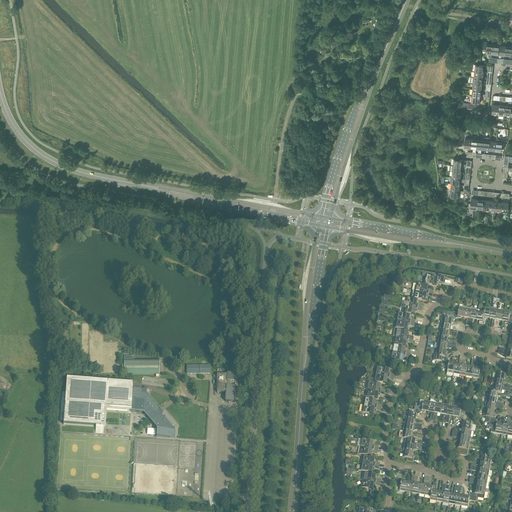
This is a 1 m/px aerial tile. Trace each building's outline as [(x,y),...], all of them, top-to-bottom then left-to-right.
[(492,44),(487,44),(487,41),(484,41),(483,50),(486,50),(486,52),(490,53),(489,62),(491,62),(491,58),(492,53),(493,44),(494,43),(493,42),(492,44)] [(505,44),(505,46),(499,45),(498,54),(504,54),(505,46),(506,46),(506,44),(505,44)] [(504,149),(505,140),(502,140),(497,139),(496,139),(496,140),(495,141),(496,141),(495,150),(502,151),(502,148),(504,149)] [(453,158),(453,165),(461,166),(466,166),(470,167),(471,165),(462,164),(462,159),(453,158)] [(438,275),(438,277),(437,276),(437,279),(426,277),(425,284),(437,286),(437,282),(443,283),(444,280),(447,281),(448,278),(442,277),(442,276),(438,275)] [(416,284),(415,291),(416,291),(433,295),(434,292),(428,290),(428,286),(416,284)] [(433,295),(416,291),(414,299),(426,301),(427,297),(433,298),(433,295)] [(405,306),(422,309),(423,306),(417,305),(418,301),(406,299),(405,306)] [(422,309),(405,306),(403,313),(415,315),(416,311),(422,312),(422,309)] [(459,307),(458,314),(454,313),(453,316),(456,320),(458,318),(461,319),(461,317),(464,318),(466,308),(459,307)] [(481,329),(482,325),(485,312),(485,309),(479,307),(478,311),(476,320),(480,321),(478,328),(481,329)] [(466,308),(464,318),(468,318),(466,326),(469,327),(472,309),(468,309),(466,308)] [(485,308),(485,309),(485,312),(482,325),(485,326),(486,318),(490,319),(491,309),(485,308)] [(472,309),(469,327),(472,327),(473,320),(476,320),(478,311),(472,309)] [(497,310),(495,324),(498,324),(499,320),(502,321),(504,311),(497,310)] [(511,315),(510,315),(510,313),(504,311),(502,321),(505,322),(505,323),(508,324),(509,326),(511,323),(511,315)] [(441,325),(451,327),(452,323),(453,324),(453,321),(456,320),(453,316),(454,313),(451,313),(450,315),(447,314),(447,315),(446,319),(442,318),(441,325)] [(397,321),(415,324),(415,321),(409,320),(410,316),(399,314),(397,321)] [(407,331),(408,326),(414,327),(415,324),(397,321),(396,328),(407,331)] [(440,331),(458,334),(458,332),(450,330),(451,327),(441,325),(440,331)] [(394,337),(396,337),(413,341),(414,338),(408,336),(408,332),(397,330),(395,330),(394,337)] [(439,337),(449,339),(449,336),(457,337),(458,334),(440,331),(439,337)] [(396,337),(394,345),(406,347),(407,343),(413,344),(413,341),(396,337)] [(449,339),(439,337),(438,344),(451,346),(452,343),(448,342),(449,339)] [(511,340),(502,339),(501,342),(509,343),(508,347),(511,347),(511,340)] [(437,350),(446,352),(447,348),(451,349),(451,346),(438,344),(437,350)] [(393,353),(410,357),(411,353),(405,352),(406,348),(394,346),(393,353)] [(434,361),(441,363),(441,362),(444,363),(448,360),(447,358),(447,355),(446,355),(446,352),(437,350),(435,356),(434,356),(434,361)] [(410,357),(393,353),(392,361),(403,363),(404,358),(410,360),(410,357)] [(124,375),(159,375),(159,359),(133,360),(133,357),(123,358),(124,375)] [(441,363),(441,365),(448,366),(447,373),(454,374),(455,365),(452,364),(452,363),(449,362),(448,360),(444,363),(441,362),(441,363)] [(468,367),(466,377),(472,378),(475,360),(473,360),(471,368),(468,367)] [(480,370),(477,369),(478,361),(475,360),(472,378),(478,379),(480,370)] [(455,365),(454,374),(460,375),(462,362),(459,361),(459,365),(455,365)] [(187,366),(187,374),(210,374),(210,366),(187,366)] [(376,375),(394,378),(395,375),(389,374),(390,370),(378,368),(376,375)] [(217,375),(217,393),(226,393),(226,402),(235,403),(237,374),(228,373),(228,375),(217,375)] [(500,374),(495,373),(494,380),(504,382),(504,379),(506,379),(507,375),(503,375),(500,374)] [(394,378),(376,375),(375,382),(387,385),(388,380),(394,381),(394,378)] [(61,392),(59,422),(63,422),(63,425),(64,425),(64,423),(123,427),(124,425),(125,412),(130,412),(135,412),(143,413),(145,415),(147,413),(157,424),(155,426),(157,429),(156,437),(174,438),(175,427),(172,427),(171,426),(161,414),(163,413),(160,409),(147,394),(147,391),(147,390),(146,388),(145,389),(141,389),(141,388),(134,388),(133,388),(133,387),(133,383),(121,382),(115,382),(66,379),(66,384),(65,393),(61,392)] [(493,386),(511,389),(511,386),(503,385),(504,382),(494,380),(493,386)] [(380,385),(369,383),(368,390),(385,393),(386,390),(381,389),(381,388),(380,388),(380,385)] [(511,389),(493,386),(492,392),(502,394),(502,391),(510,392),(511,389)] [(385,393),(368,390),(366,397),(378,399),(379,395),(385,396),(385,393)] [(503,407),(504,404),(496,403),(497,399),(487,397),(486,404),(503,407)] [(376,405),(376,400),(365,398),(364,406),(381,409),(382,406),(376,405)] [(419,407),(418,407),(417,410),(420,414),(422,412),(425,413),(425,412),(428,412),(430,402),(424,401),(424,402),(420,402),(419,407)] [(436,404),(434,417),(437,418),(437,414),(441,414),(442,405),(436,404)] [(485,410),(494,412),(495,409),(503,410),(503,407),(486,404),(485,405),(485,410)] [(468,416),(464,416),(466,406),(462,405),(461,408),(455,407),(453,417),(457,417),(456,419),(459,419),(461,421),(464,419),(467,419),(468,416)] [(381,409),(364,406),(362,413),(374,415),(375,411),(381,412),(381,409)] [(449,406),(445,423),(448,424),(450,416),(453,417),(455,407),(449,406)] [(415,407),(415,409),(414,411),(408,410),(406,419),(415,421),(416,418),(417,418),(418,415),(420,414),(417,410),(418,407),(415,407)] [(483,416),(486,417),(485,422),(489,423),(492,423),(496,421),(495,419),(495,415),(494,415),(494,412),(485,410),(483,416)] [(405,425),(422,429),(423,426),(415,424),(415,421),(406,419),(405,425)] [(464,419),(461,421),(462,423),(462,427),(463,427),(462,430),(472,432),(473,425),(466,424),(467,419),(464,419)] [(495,434),(502,435),(503,425),(500,425),(500,423),(497,423),(496,421),(492,423),(489,423),(489,425),(492,426),(491,435),(495,436),(495,434)] [(508,436),(510,422),(507,422),(507,426),(503,425),(502,435),(508,436)] [(403,432),(413,434),(414,430),(422,432),(422,429),(405,425),(403,432)] [(457,436),(471,438),(472,432),(462,430),(461,433),(457,433),(457,436)] [(418,438),(416,438),(413,437),(413,434),(403,432),(402,438),(406,439),(416,440),(418,441),(418,438)] [(460,443),(470,444),(471,438),(457,436),(456,438),(460,439),(460,443)] [(374,442),(362,440),(359,439),(357,447),(361,447),(378,451),(379,447),(373,446),(374,442)] [(415,444),(416,440),(406,439),(405,445),(422,448),(423,446),(415,444)] [(458,446),(457,449),(460,449),(463,450),(465,450),(468,451),(470,444),(460,443),(459,446),(458,446)] [(361,447),(359,455),(371,457),(372,452),(378,454),(378,451),(361,447)] [(408,459),(407,462),(413,463),(414,457),(413,456),(413,453),(404,451),(402,458),(408,459)] [(491,465),(492,459),(478,456),(477,459),(481,460),(481,463),(491,465)] [(361,464),(379,467),(380,464),(374,463),(375,459),(363,457),(361,464)] [(481,463),(480,467),(476,466),(470,465),(469,468),(476,469),(489,471),(491,465),(481,463)] [(379,467),(361,464),(360,471),(372,473),(373,469),(379,471),(379,467)] [(469,468),(469,470),(475,472),(479,472),(478,476),(488,477),(489,471),(476,469),(469,468)] [(375,480),(376,476),(364,473),(363,481),(381,484),(381,481),(375,480)] [(411,483),(408,482),(406,492),(412,493),(415,476),(413,475),(411,483)] [(420,485),(417,484),(418,476),(415,476),(412,493),(418,494),(420,485)] [(408,482),(404,482),(405,480),(399,479),(398,485),(401,485),(400,491),(406,492),(408,482)] [(469,483),(477,484),(476,487),(486,489),(487,484),(469,480),(469,483)] [(381,484),(363,481),(361,488),(373,490),(374,486),(380,487),(381,484)] [(424,485),(420,485),(418,494),(425,496),(427,482),(424,481),(424,485)] [(430,482),(427,482),(425,496),(431,497),(433,487),(429,486),(430,482)] [(442,492),(438,492),(436,502),(443,503),(446,485),(443,485),(442,492)] [(476,487),(475,491),(474,491),(474,494),(472,495),(474,499),(474,501),(477,502),(477,498),(481,499),(481,500),(483,500),(483,499),(484,499),(486,492),(489,493),(489,490),(486,489),(476,487)] [(454,495),(451,494),(449,504),(455,505),(457,492),(455,491),(454,495)] [(460,492),(457,492),(455,505),(461,506),(463,496),(460,496),(460,492)] [(467,497),(463,496),(461,506),(468,508),(469,501),(474,501),(474,499),(472,495),(470,496),(467,496),(467,497)]
